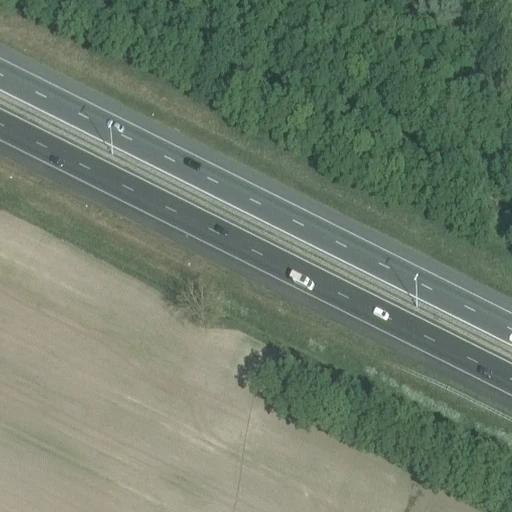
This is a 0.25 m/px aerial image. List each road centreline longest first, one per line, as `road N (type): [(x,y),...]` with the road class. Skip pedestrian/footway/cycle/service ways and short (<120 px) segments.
road 1 (motorway): [(0,125),(511,381)]
road 2 (motorway): [(511,326),(0,72)]
